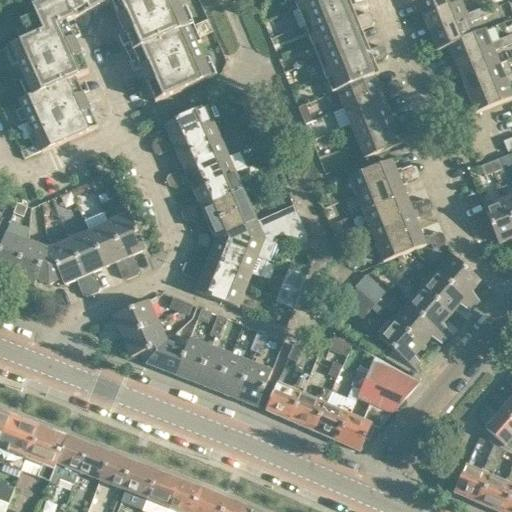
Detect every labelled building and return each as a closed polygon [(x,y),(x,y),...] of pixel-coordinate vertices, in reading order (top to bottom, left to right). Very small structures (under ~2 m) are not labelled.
[(67,24),(74,20),(75,22),(86,27),(91,15),(90,13),(98,10),(111,4),(123,31),(119,33),(121,39),(125,37),(133,54),(189,29),(175,0),(31,0),(31,1),(30,4),(31,6),(35,15),(31,17),(12,26),(15,32),(16,35),(20,43),(67,24)] [(323,0),(296,0),(300,9),(323,0)] [(323,0),(300,9),(308,26),(347,10),(343,1),(345,0),(323,0)] [(419,0),(417,1),(424,18),(461,3),(459,0),(419,0)] [(466,15),(461,3),(424,18),(430,35),(468,20),(466,15)] [(488,6),(477,10),(480,19),(492,14),(488,6)] [(308,26),(315,43),(372,19),(371,15),(367,13),(356,18),(355,16),(350,18),(347,10),(308,26)] [(468,20),(430,35),(438,52),(449,48),(474,37),(469,23),(480,19),(477,10),(466,15),(468,20)] [(374,23),(372,19),(315,43),(322,60),(361,44),(357,34),(362,32),(362,31),(372,27),(374,23)] [(89,72),(81,57),(86,55),(83,49),(79,51),(67,24),(20,43),(10,47),(31,95),(32,96),(89,72)] [(133,54),(140,70),(136,72),(139,78),(143,76),(155,103),(211,79),(189,29),(133,54)] [(493,49),(491,45),(486,32),(474,37),(449,48),(455,64),(493,49)] [(511,36),(502,41),(506,49),(511,45),(511,36)] [(493,49),(455,64),(462,81),(499,66),(494,53),(506,49),(502,41),(491,45),(493,49)] [(364,52),(361,44),(322,60),(329,76),(386,52),(384,48),(381,47),(370,51),(369,50),(364,52)] [(329,76),(336,92),(374,77),(371,68),(376,66),(375,64),(386,60),(387,56),(386,52),(329,76)] [(511,74),(507,62),(499,66),(462,81),(469,97),(506,82),(505,79),(511,75),(511,74)] [(98,129),(90,111),(94,110),(92,104),(88,106),(76,79),(89,74),(89,72),(32,96),(32,97),(31,97),(19,102),(31,129),(42,153),(98,129)] [(506,82),(469,97),(476,114),(511,99),(511,96),(508,86),(511,84),(511,75),(505,79),(506,82)] [(378,85),(374,77),(336,92),(343,109),(400,86),(398,82),(394,80),(383,85),(383,83),(378,85)] [(343,109),(332,113),(339,130),(350,126),(388,110),(384,102),(390,100),(389,98),(400,94),(401,90),(400,86),(386,92),(343,109)] [(206,107),(164,126),(171,143),(214,124),(225,120),(217,102),(212,104),(207,106),(206,107)] [(305,125),(312,122),(305,105),(298,108),(305,125)] [(350,126),(357,142),(413,120),(412,116),(408,114),(397,118),(396,117),(391,119),(388,110),(350,126)] [(415,123),(413,120),(357,142),(365,160),(402,145),(398,135),(403,133),(403,132),(413,127),(415,123)] [(221,141),(214,124),(171,143),(179,159),(221,141)] [(152,148),(153,151),(167,145),(164,138),(153,143),(152,148)] [(511,151),(511,138),(503,142),(508,153),(511,151)] [(186,175),(181,177),(182,178),(228,157),(221,141),(179,159),(186,175)] [(167,145),(153,151),(154,154),(159,156),(170,151),(167,145)] [(228,157),(182,178),(184,184),(190,184),(193,192),(235,174),(247,168),(240,152),(228,157)] [(272,157),(263,161),(271,177),(280,173),(272,157)] [(504,170),(499,159),(490,163),(494,174),(504,170)] [(392,161),(349,178),(356,196),(417,171),(416,168),(412,166),(401,170),(401,169),(396,171),(392,161)] [(494,174),(490,163),(480,167),(485,178),(494,174)] [(168,176),(166,181),(168,184),(182,178),(181,177),(179,171),(168,176)] [(417,171),(356,196),(363,213),(405,196),(402,187),(407,185),(406,183),(417,179),(419,175),(417,171)] [(193,192),(200,209),(243,190),(235,174),(193,192)] [(184,184),(182,178),(168,184),(169,187),(173,189),(184,184)] [(100,179),(91,183),(95,192),(104,188),(100,179)] [(200,209),(208,225),(250,207),(243,190),(200,209)] [(405,196),(363,213),(369,229),(431,205),(429,201),(425,200),(415,204),(414,202),(409,204),(405,196)] [(511,218),(505,200),(483,208),(498,244),(498,245),(511,240),(511,242),(511,218)] [(17,204),(14,214),(23,218),(27,208),(17,204)] [(182,209),(181,214),(182,217),(196,211),(193,204),(182,209)] [(125,205),(104,214),(132,278),(138,276),(140,272),(133,256),(145,251),(129,215),(125,205)] [(431,205),(369,229),(376,245),(418,228),(415,220),(420,218),(420,217),(430,212),(432,208),(431,205)] [(257,223),(215,242),(258,258),(267,262),(269,262),(275,245),(271,243),(272,239),(282,235),(283,237),(297,242),(307,238),(294,206),(276,214),(280,223),(270,227),(266,219),(257,223)] [(257,223),(250,207),(208,225),(215,242),(257,223)] [(199,217),(196,211),(182,217),(184,220),(188,222),(199,217)] [(104,214),(85,222),(89,232),(105,268),(116,264),(122,279),(127,281),(132,278),(104,214)] [(276,214),(266,219),(270,227),(280,223),(276,214)] [(418,228),(376,245),(383,263),(430,245),(430,244),(444,238),(443,235),(439,233),(428,237),(427,236),(422,238),(418,228)] [(89,232),(69,241),(92,296),(98,293),(100,289),(93,274),(105,268),(89,232)] [(0,245),(0,273),(14,279),(28,242),(6,234),(1,246),(0,245)] [(207,249),(210,242),(207,235),(199,239),(199,246),(207,249)] [(444,246),(446,242),(444,238),(430,244),(430,245),(433,250),(444,246)] [(69,241),(49,249),(62,280),(61,280),(64,286),(76,281),(83,296),(87,298),(92,296),(69,241)] [(62,280),(49,249),(48,249),(28,242),(14,279),(31,286),(34,287),(37,281),(49,286),(61,280),(62,280)] [(267,262),(215,242),(209,258),(251,275),(260,279),(267,262)] [(481,283),(451,256),(435,273),(474,308),(479,302),(472,293),(481,283)] [(209,258),(202,275),(245,292),(251,275),(209,258)] [(185,265),(183,268),(198,274),(200,267),(189,263),(185,265)] [(407,270),(399,263),(392,271),(400,278),(407,270)] [(195,280),(198,274),(183,268),(182,271),(184,275),(195,280)] [(415,277),(407,270),(400,278),(408,285),(415,277)] [(474,308),(435,273),(421,290),(451,316),(460,306),(470,313),(474,308)] [(238,310),(245,292),(202,275),(195,293),(238,310)] [(357,290),(356,291),(366,299),(369,295),(378,303),(386,294),(366,276),(355,288),(357,290)] [(275,303),(294,310),(300,293),(282,286),(275,303)] [(451,316),(421,290),(406,306),(445,341),(450,334),(443,325),(451,316)] [(362,320),(371,311),(378,303),(369,295),(366,299),(356,291),(350,298),(347,307),(362,320)] [(173,299),(169,309),(179,313),(183,303),(173,299)] [(112,318),(122,339),(158,322),(149,302),(112,318)] [(183,303),(179,313),(188,317),(188,316),(192,306),(183,303)] [(386,310),(378,303),(371,311),(379,318),(386,310)] [(445,341),(406,306),(392,322),(422,349),(431,338),(441,345),(445,341)] [(201,310),(198,320),(208,324),(212,314),(201,310)] [(371,311),(366,315),(374,322),(379,336),(378,338),(393,351),(416,373),(422,367),(414,357),(422,349),(392,322),(382,314),(379,318),(371,311)] [(217,316),(213,326),(224,330),(228,320),(217,316)] [(141,354),(165,343),(167,342),(158,322),(122,339),(131,359),(141,355),(141,354)] [(220,340),(224,330),(213,326),(209,336),(220,340)] [(258,332),(254,342),(264,346),(268,336),(258,332)] [(352,345),(335,336),(330,350),(347,358),(352,345)] [(197,385),(211,348),(190,340),(186,351),(176,377),(197,385)] [(264,346),(254,342),(250,353),(260,357),(264,346)] [(186,351),(165,343),(141,354),(141,355),(146,365),(176,377),(186,351)] [(291,352),(300,356),(303,350),(294,346),(291,352)] [(232,356),(211,348),(197,385),(218,393),(232,356)] [(297,362),(300,356),(291,352),(288,359),(297,362)] [(251,364),(232,356),(218,393),(237,401),(251,364)] [(348,415),(336,443),(359,453),(361,448),(363,443),(364,441),(369,442),(369,440),(374,428),(377,429),(379,430),(394,412),(400,406),(401,405),(402,404),(403,402),(419,384),(413,380),(411,379),(375,358),(373,362),(366,377),(362,384),(359,391),(355,401),(369,407),(363,422),(348,415)] [(333,363),(331,370),(339,374),(342,367),(333,363)] [(272,372),(251,364),(237,401),(258,409),(272,372)] [(331,370),(328,377),(337,380),(339,374),(331,370)] [(354,380),(362,384),(366,377),(357,373),(354,380)] [(273,393),(265,412),(288,422),(300,394),(302,395),(308,382),(299,379),(295,388),(293,387),(291,390),(277,384),(273,393)] [(351,387),(359,391),(362,384),(354,380),(351,387)] [(300,394),(288,422),(312,432),(324,405),(326,406),(332,392),(323,389),(319,398),(317,397),(315,401),(302,395),(300,394)] [(511,399),(501,411),(511,420),(511,399)] [(312,432),(336,443),(348,415),(350,411),(338,406),(336,410),(324,405),(312,432)] [(0,462),(5,465),(22,472),(28,458),(39,427),(0,411),(0,462)] [(511,420),(501,411),(486,429),(506,447),(511,449),(511,420)] [(39,427),(28,458),(43,464),(38,477),(50,483),(68,438),(39,427)] [(89,446),(68,438),(50,483),(58,485),(60,479),(74,484),(78,474),(89,446)] [(111,455),(89,446),(78,474),(100,483),(111,455)] [(502,451),(494,447),(488,460),(497,464),(502,451)] [(132,463),(111,455),(100,483),(121,491),(132,463)] [(497,464),(488,460),(484,469),(483,469),(481,473),(466,467),(456,492),(454,494),(479,505),(493,473),(497,465),(497,464)] [(125,492),(121,503),(142,511),(157,473),(132,463),(122,491),(125,492)] [(479,505),(495,511),(504,511),(511,494),(511,470),(505,484),(492,478),(494,474),(493,473),(479,505)] [(145,511),(166,511),(179,481),(157,473),(142,511),(145,511)] [(192,511),(201,490),(179,481),(166,511),(192,511)] [(0,483),(0,499),(9,503),(15,489),(0,483)] [(223,511),(229,501),(224,499),(201,490),(192,511),(223,511)] [(229,501),(223,511),(248,511),(249,510),(229,501)]
